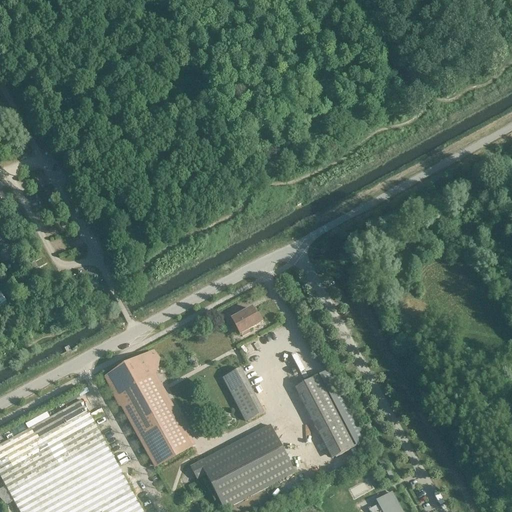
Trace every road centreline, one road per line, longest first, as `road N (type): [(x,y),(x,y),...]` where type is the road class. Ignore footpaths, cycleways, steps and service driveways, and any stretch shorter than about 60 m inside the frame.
road 1 (unclassified): [(441,511),(296,255)]
road 2 (unclassified): [(296,255),(316,233),(511,126)]
road 3 (unclassified): [(257,265),(293,328),(266,367),(265,392),(310,466)]
road 4 (unclassified): [(78,361),(257,265)]
road 5 (track): [(162,511),(85,374)]
